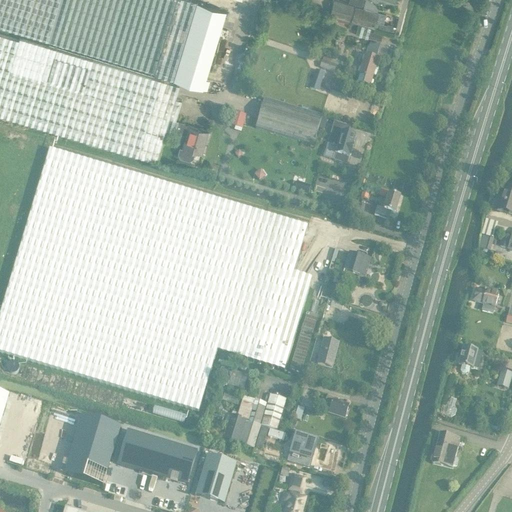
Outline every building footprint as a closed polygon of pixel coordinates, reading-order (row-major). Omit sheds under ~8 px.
[(0,0),(0,27),(62,46),(178,81),(208,91),(210,83),(206,82),(227,11),(226,11),(208,6),(209,3),(209,0),(0,0)] [(379,14),(376,13),(363,8),(335,0),(330,16),(375,29),(379,14)] [(364,6),(363,8),(376,13),(379,4),(386,6),(386,4),(394,6),(395,0),(349,0),(349,2),(364,6)] [(0,115),(46,129),(156,161),(163,137),(170,139),(172,132),(175,133),(175,132),(177,123),(178,121),(176,120),(180,107),(181,100),(175,98),(179,85),(57,49),(32,42),(19,38),(18,41),(0,35),(0,115)] [(372,82),(379,61),(364,57),(358,78),(359,78),(357,85),(369,89),(372,82)] [(319,69),(334,73),(336,66),(321,62),(319,69)] [(309,89),(318,92),(324,74),(315,71),(309,89)] [(314,147),(323,118),(265,100),(256,130),(314,147)] [(177,123),(175,132),(185,136),(181,149),(180,148),(178,154),(180,158),(189,160),(193,158),(194,153),(200,154),(206,132),(182,125),(177,123)] [(350,159),(356,138),(342,134),(336,155),(337,155),(335,161),(347,165),(349,159),(350,159)] [(49,150),(0,314),(0,353),(198,413),(217,352),(284,372),(310,287),(291,281),(308,228),(49,150)] [(511,189),(505,188),(500,203),(498,202),(495,211),(511,216),(511,189)] [(389,196),(385,211),(377,209),(374,217),(389,221),(391,214),(395,215),(400,199),(389,196)] [(499,247),(507,249),(510,238),(503,236),(499,247)] [(494,240),(487,238),(483,250),(490,252),(494,240)] [(348,256),(344,272),(352,274),(351,276),(364,279),(369,261),(351,257),(348,256)] [(495,309),(499,296),(487,293),(486,295),(478,292),(477,295),(473,296),(473,299),(475,301),(474,304),(495,309)] [(332,369),(339,345),(325,341),(317,365),(332,369)] [(469,369),(473,370),(478,372),(482,355),(463,350),(458,366),(461,367),(460,371),(460,373),(462,375),(465,376),(467,374),(469,369)] [(233,372),(232,373),(221,370),(218,380),(229,383),(228,386),(242,390),(246,377),(233,372)] [(511,374),(501,371),(496,387),(508,390),(511,376),(511,374)] [(266,429),(277,432),(286,401),(269,396),(267,405),(243,398),(236,419),(229,417),(222,440),(258,451),(261,440),(263,441),(264,438),(271,440),(273,432),(266,430),(266,429)] [(345,420),(349,407),(326,400),(324,408),(330,409),(328,415),(345,420)] [(81,418),(64,475),(103,487),(120,429),(81,418)] [(118,465),(117,466),(181,484),(190,469),(195,454),(197,454),(197,453),(127,432),(127,433),(128,434),(118,465)] [(295,434),(289,455),(291,455),(289,463),(308,468),(310,461),(312,461),(318,441),(316,440),(297,435),(295,434)] [(457,467),(458,461),(455,459),(460,441),(440,436),(435,457),(434,457),(432,464),(433,464),(433,465),(453,470),(453,468),(457,467)] [(207,457),(195,496),(224,505),(236,466),(207,457)] [(284,497),(284,500),(284,502),(286,504),(288,504),(285,511),(301,511),(305,500),(305,499),(299,497),(300,493),(301,494),(305,480),(293,477),(292,481),(291,480),(287,492),(291,493),(291,496),(290,496),(288,496),(286,496),(284,497)]
